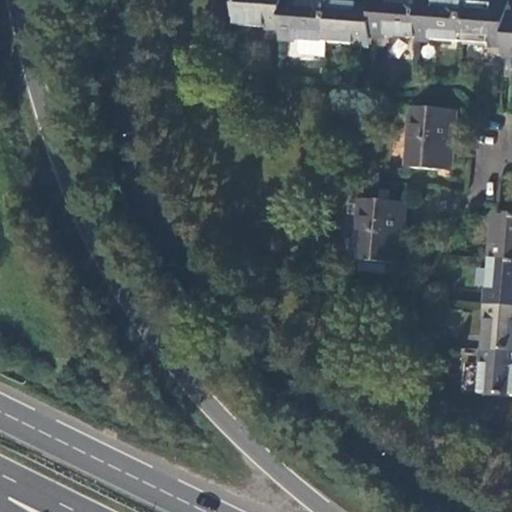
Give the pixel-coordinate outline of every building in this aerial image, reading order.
[(288,0),(243,0),(241,25),(286,28),(288,0)] [(288,0),(286,28),(286,38),(302,40),(331,42),(334,2),(311,0),(288,0)] [(375,36),(422,39),(424,0),(378,0),(378,6),(375,36)] [(444,0),(424,0),(422,39),(465,43),(469,2),(444,0)] [(334,2),(331,42),(375,46),(375,36),(378,6),(334,2)] [(511,4),(469,2),(465,43),(510,46),(511,24),(511,4)] [(331,42),(302,40),(302,51),(305,55),(329,57),(331,42)] [(408,167),(455,171),(460,111),(413,107),(408,167)] [(356,260),(403,264),(408,203),(361,199),(356,260)] [(511,216),(499,215),(495,260),(511,260),(511,216)] [(511,260),(495,260),(492,304),(511,305),(511,260)] [(511,305),(492,304),(488,350),(511,351),(511,305)] [(511,351),(488,350),(484,394),(511,396),(511,351)]
